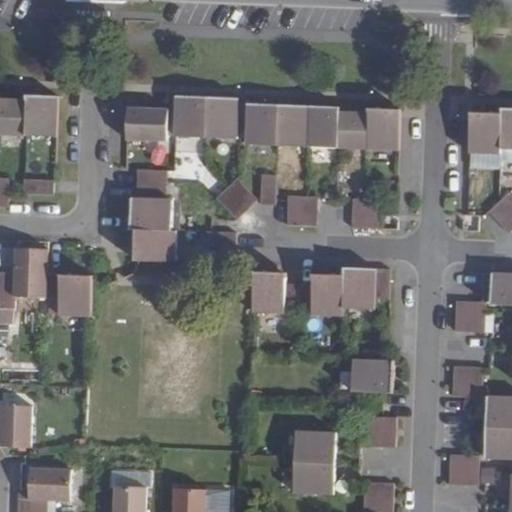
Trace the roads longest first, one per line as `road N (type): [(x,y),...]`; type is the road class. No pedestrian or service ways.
road 1 (residential): [(0,221),(88,225),(93,0)]
road 2 (residential): [(421,511),(432,250)]
road 3 (residential): [(432,250),(442,0)]
road 4 (residential): [(247,242),(432,250)]
